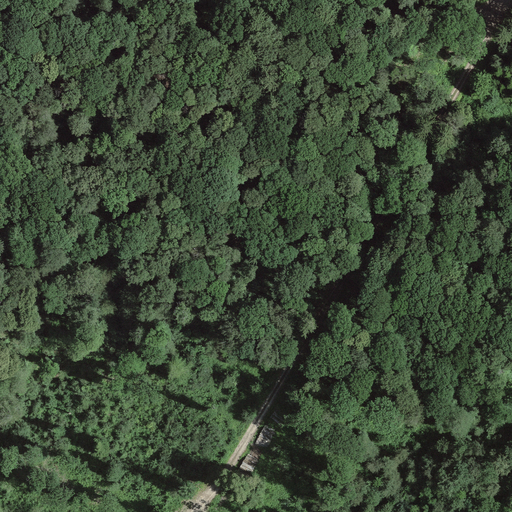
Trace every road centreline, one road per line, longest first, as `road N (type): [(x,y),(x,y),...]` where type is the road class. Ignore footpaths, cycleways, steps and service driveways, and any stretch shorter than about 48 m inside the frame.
road 1 (track): [(511,0),(495,13),(458,91),(199,511)]
road 2 (track): [(347,0),(414,17),(495,13)]
